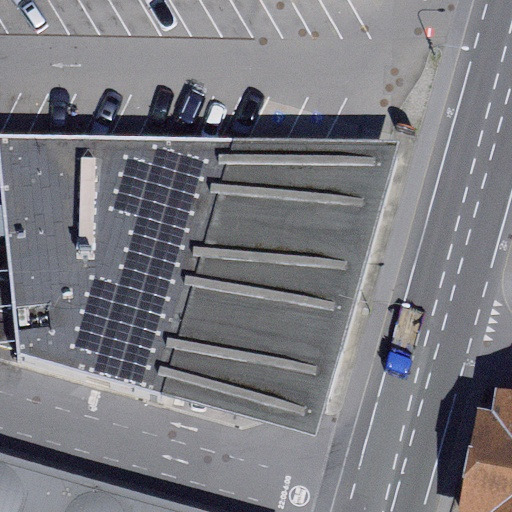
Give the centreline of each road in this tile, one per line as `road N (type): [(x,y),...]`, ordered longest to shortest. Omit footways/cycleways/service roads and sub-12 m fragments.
road 1 (primary): [(442,336),(511,86)]
road 2 (primary): [(396,511),(442,336)]
